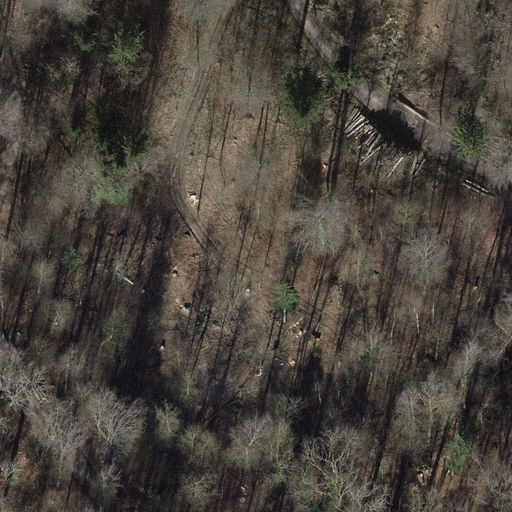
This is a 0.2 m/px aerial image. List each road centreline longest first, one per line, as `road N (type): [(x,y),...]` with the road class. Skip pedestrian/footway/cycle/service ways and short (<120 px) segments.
road 1 (track): [(511,181),(379,105),(296,0)]
road 2 (track): [(105,511),(0,359)]
road 3 (track): [(0,176),(20,96),(0,50)]
